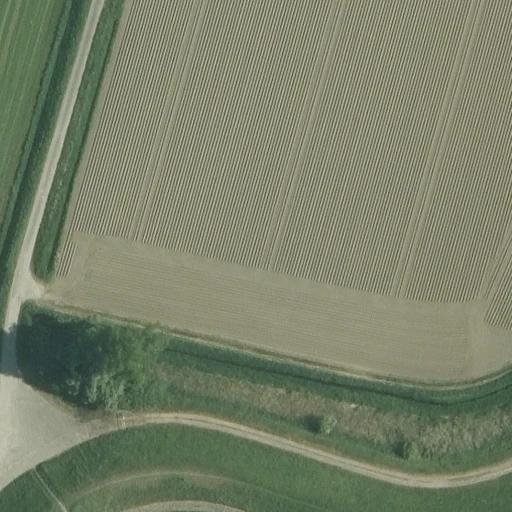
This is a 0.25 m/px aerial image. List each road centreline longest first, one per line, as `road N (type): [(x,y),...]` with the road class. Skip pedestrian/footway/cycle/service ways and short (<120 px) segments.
road 1 (track): [(511,463),(474,473),(393,472),(206,419),(150,418),(77,428),(0,455)]
road 2 (unclassified): [(0,473),(24,443),(7,344),(93,0)]
